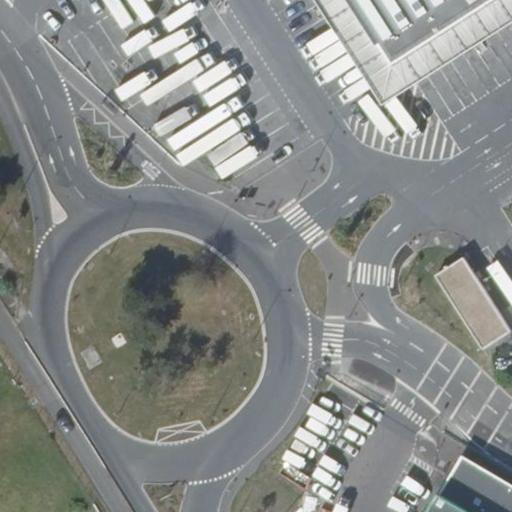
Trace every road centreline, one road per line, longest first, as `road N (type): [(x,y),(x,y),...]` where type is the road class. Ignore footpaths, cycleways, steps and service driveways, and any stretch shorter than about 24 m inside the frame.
road 1 (unclassified): [(231,448),(273,409),(290,366),(284,294),(270,261),(232,228),(190,210),(107,215)]
road 2 (unclassified): [(0,318),(122,511)]
road 3 (unclassified): [(107,215),(74,187),(38,88),(0,25)]
road 4 (unclassified): [(0,90),(39,189),(53,288)]
road 5 (unclassified): [(53,288),(58,356),(102,431)]
road 6 (unclassified): [(102,431),(125,451),(164,462),(231,448)]
